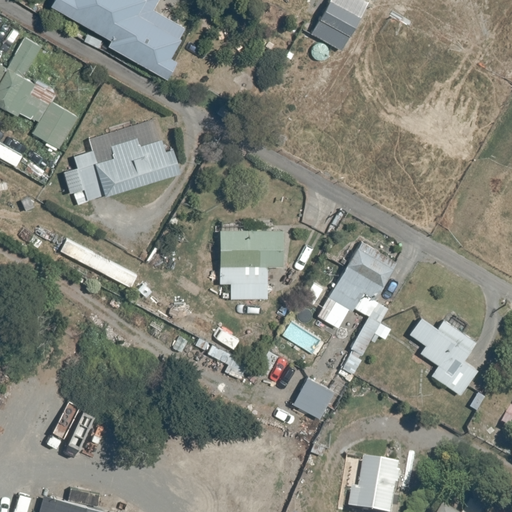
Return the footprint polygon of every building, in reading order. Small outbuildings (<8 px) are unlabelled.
[(54,0),(52,5),(118,40),(126,25),(131,28),(146,0),(54,0)] [(372,1),(368,0),(330,0),(313,31),(345,49),(372,1)] [(450,0),(427,0),(419,17),(437,27),(450,0)] [(44,44),(24,34),(7,68),(0,64),(0,102),(41,124),(37,132),(65,147),(80,118),(53,105),(59,92),(28,76),(44,44)] [(308,59),(283,47),(272,70),(297,82),(308,59)] [(325,69),(313,61),(297,88),(309,96),(325,69)] [(96,148),(74,155),(79,169),(67,173),(78,206),(185,172),(177,145),(168,148),(158,118),(93,139),(96,148)] [(285,231),(223,230),(223,296),(268,296),(268,267),(285,267),(285,231)] [(401,263),(363,239),(331,292),(320,286),(297,324),(308,331),(319,314),(338,326),(322,353),(330,357),(320,372),(335,381),(345,365),(353,370),(391,309),(378,301),(401,263)] [(440,327),(422,315),(411,331),(430,344),(424,352),(441,363),(435,373),(463,392),(479,369),(467,361),(480,340),(446,318),(440,327)] [(327,391),(299,377),(286,402),(314,417),(327,391)] [(366,468),(350,467),(348,485),(356,486),(354,511),(397,511),(401,460),(367,457),(366,468)] [(128,511),(115,511),(46,493),(40,511),(137,511),(129,510),(128,511)] [(443,511),(487,511),(489,509),(475,500),(468,511),(455,511),(446,507),(443,511)]
